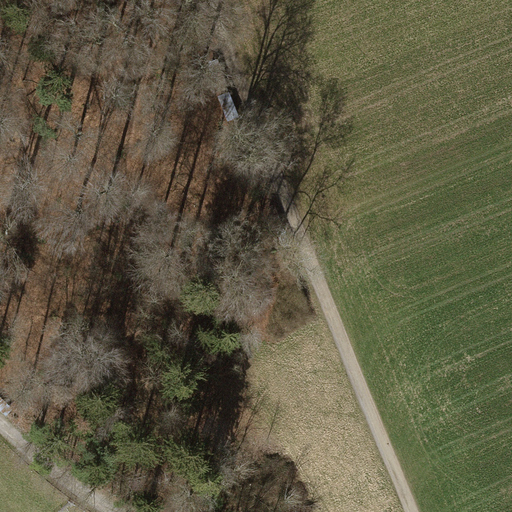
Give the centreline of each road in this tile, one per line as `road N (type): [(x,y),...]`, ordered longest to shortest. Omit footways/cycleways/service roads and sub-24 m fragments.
road 1 (track): [(415,511),(223,0)]
road 2 (track): [(111,511),(0,428)]
